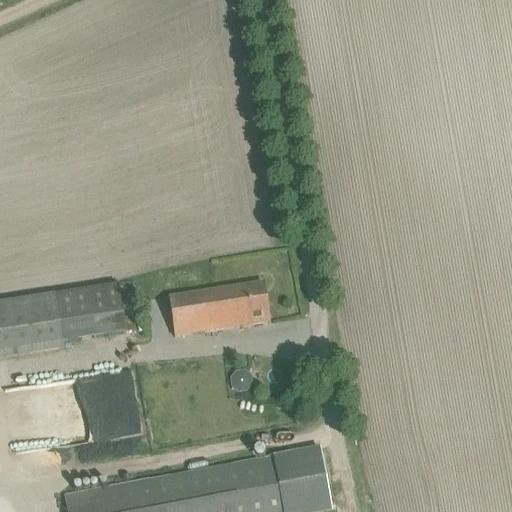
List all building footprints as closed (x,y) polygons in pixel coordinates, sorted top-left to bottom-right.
[(263,284),(244,287),(169,299),(175,338),(270,324),(263,284)] [(0,360),(64,350),(63,345),(127,334),(120,287),(55,297),(0,305),(0,360)] [(237,372),(232,378),(233,385),(238,390),(246,389),(250,384),(250,376),(244,372),(237,372)] [(136,409),(130,376),(107,380),(109,392),(123,390),(127,410),(136,409)] [(128,438),(128,424),(113,423),(112,437),(128,438)] [(329,511),(332,511),(321,450),(64,498),(67,511),(329,511)]
